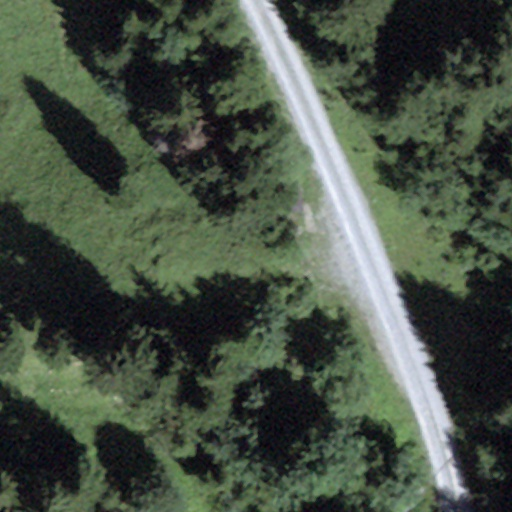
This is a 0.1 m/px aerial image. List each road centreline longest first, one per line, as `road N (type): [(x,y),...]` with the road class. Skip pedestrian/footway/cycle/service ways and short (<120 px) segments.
road 1 (track): [(456,511),(414,371),(245,0)]
road 2 (track): [(0,401),(204,511)]
